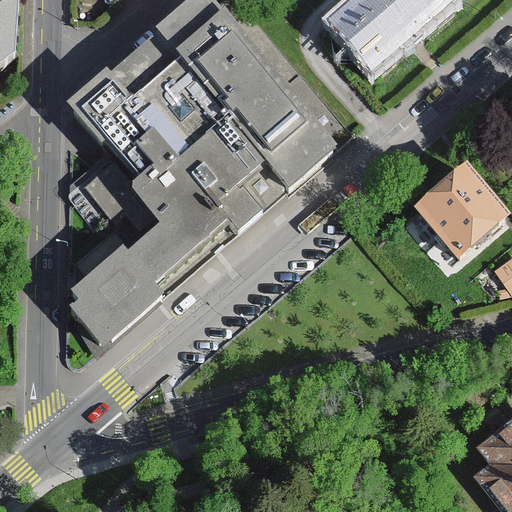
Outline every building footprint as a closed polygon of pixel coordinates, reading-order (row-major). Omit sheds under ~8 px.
[(0,0),(0,77),(19,60),(21,0),(0,0)] [(368,0),(330,33),(371,79),(406,48),(412,43),(420,36),(454,7),(448,0),(368,0)] [(335,157),(205,5),(123,75),(69,121),(106,165),(65,199),(94,233),(109,220),(116,228),(138,209),(156,229),(69,303),(81,316),(74,321),(102,354),(110,348),(335,157)] [(468,177),(416,222),(459,271),(511,226),(468,177)] [(511,263),(495,276),(511,298),(511,263)] [(491,471),(474,485),(497,511),(511,511),(511,428),(479,456),(491,471)]
